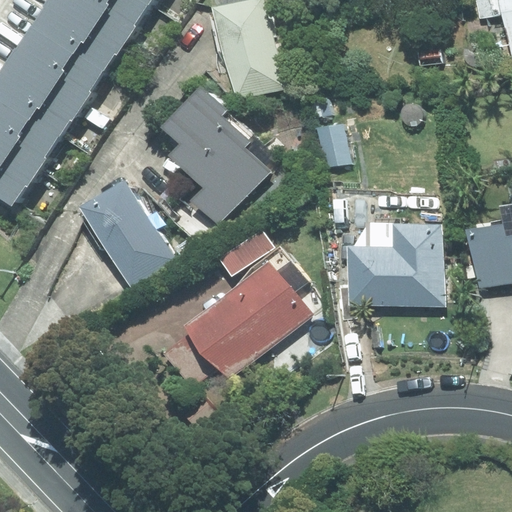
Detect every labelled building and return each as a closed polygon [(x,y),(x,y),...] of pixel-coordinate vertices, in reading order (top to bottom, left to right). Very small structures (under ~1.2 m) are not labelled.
[(78,0),(75,0),(55,31),(117,73),(139,41),(78,0)] [(147,0),(78,0),(139,41),(161,9),(147,0)] [(147,0),(161,9),(167,0),(147,0)] [(231,0),(232,6),(225,7),(243,101),(298,90),(280,0),(231,0)] [(511,0),(482,0),(485,19),(511,15),(511,0)] [(55,31),(33,63),(95,106),(117,73),(55,31)] [(416,52),(420,70),(446,65),(443,47),(416,52)] [(33,63),(8,100),(70,142),(95,106),(33,63)] [(216,188),(202,201),(225,225),(280,172),(275,167),(283,159),(240,114),(246,108),(223,85),(181,126),(199,144),(186,157),(216,188)] [(8,100),(0,111),(0,137),(50,171),(70,142),(8,100)] [(0,137),(0,187),(26,206),(50,171),(0,137)] [(94,208),(140,288),(185,263),(140,182),(94,208)] [(361,246),(358,303),(452,308),(456,225),(407,222),(406,227),(379,226),(378,247),(361,246)] [(511,226),(480,230),(487,290),(511,286),(511,226)] [(282,262),(198,327),(239,380),(323,315),(282,262)]
